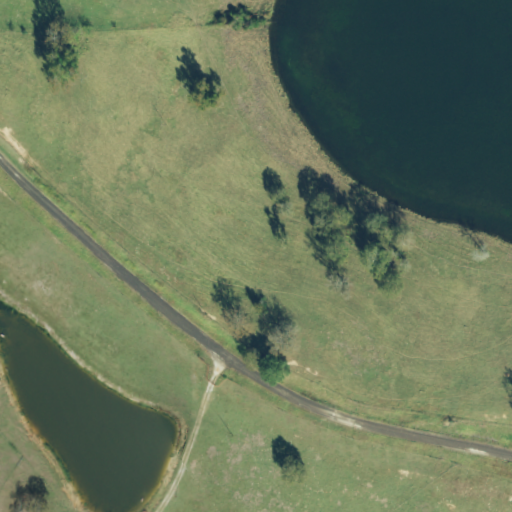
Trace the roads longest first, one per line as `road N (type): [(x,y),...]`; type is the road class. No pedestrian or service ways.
road 1 (residential): [(511,470),(314,400),(35,205),(0,168)]
road 2 (residential): [(511,274),(480,272),(410,240),(293,169),(228,100),(216,16),(221,0)]
